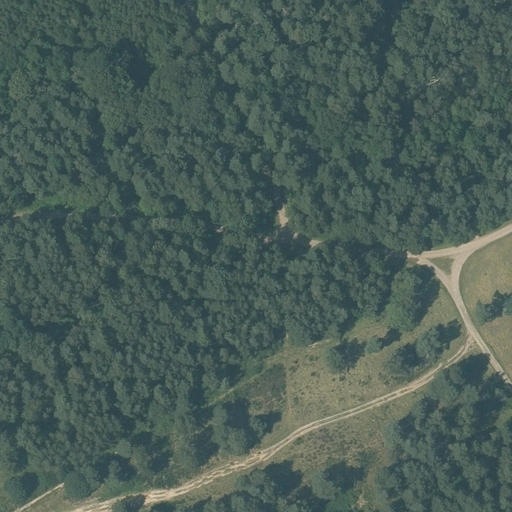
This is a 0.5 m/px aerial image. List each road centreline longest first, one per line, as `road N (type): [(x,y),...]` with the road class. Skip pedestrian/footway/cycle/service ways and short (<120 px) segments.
road 1 (track): [(22,511),(287,354),(339,338),(449,276)]
road 2 (track): [(0,229),(202,221),(239,234),(411,257),(449,276)]
road 3 (track): [(97,511),(165,500),(287,441),(306,420),(400,391),(440,361),(453,293)]
road 4 (track): [(188,0),(280,206),(284,239)]
road 5 (track): [(449,276),(511,388)]
